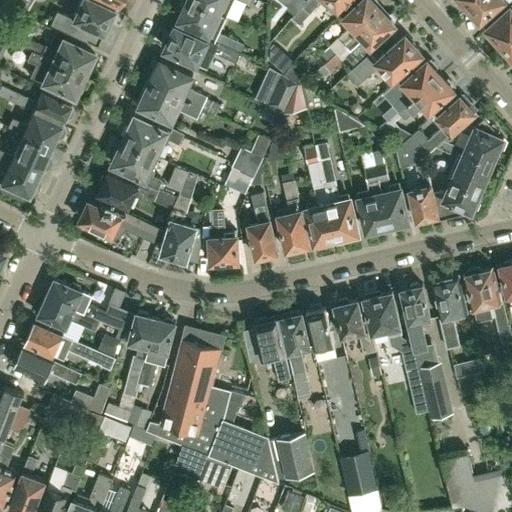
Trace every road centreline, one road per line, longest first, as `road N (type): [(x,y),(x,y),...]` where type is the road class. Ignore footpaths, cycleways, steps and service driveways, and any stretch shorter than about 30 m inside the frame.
road 1 (residential): [(42,235),(150,283),(229,292),(511,229)]
road 2 (residential): [(42,235),(138,0)]
road 3 (residential): [(511,105),(408,0)]
